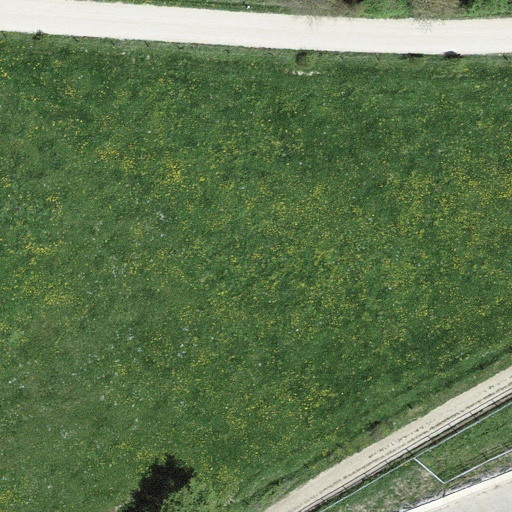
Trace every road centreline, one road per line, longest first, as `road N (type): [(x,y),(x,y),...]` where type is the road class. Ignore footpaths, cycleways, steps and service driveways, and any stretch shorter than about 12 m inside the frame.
road 1 (residential): [(511,38),(0,15)]
road 2 (track): [(511,378),(283,511)]
